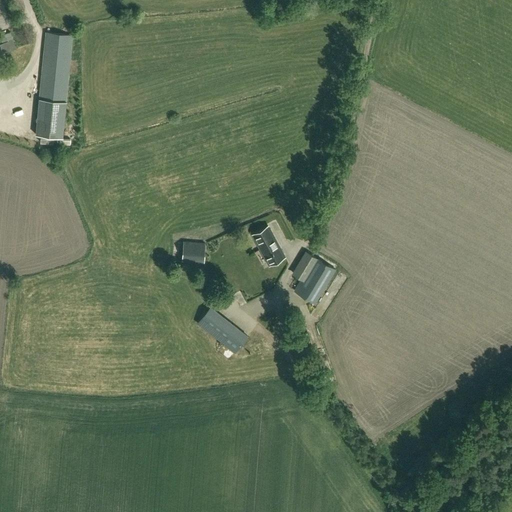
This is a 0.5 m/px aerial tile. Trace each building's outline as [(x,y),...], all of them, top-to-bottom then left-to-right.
[(0,43),(0,44),(3,53),(17,48),(11,31),(0,34),(0,35),(2,42),(0,43)] [(73,34),(46,31),(36,134),(63,136),(73,34)] [(268,226),(253,234),(269,264),(272,263),(273,264),(275,264),(276,263),(277,262),(277,260),(284,256),(268,226)] [(204,262),(206,243),(184,241),(182,260),(204,262)] [(292,273),(301,278),(294,290),(315,302),(335,269),(315,256),(306,251),(292,273)] [(247,335),(211,306),(197,322),(234,352),(247,335)]
